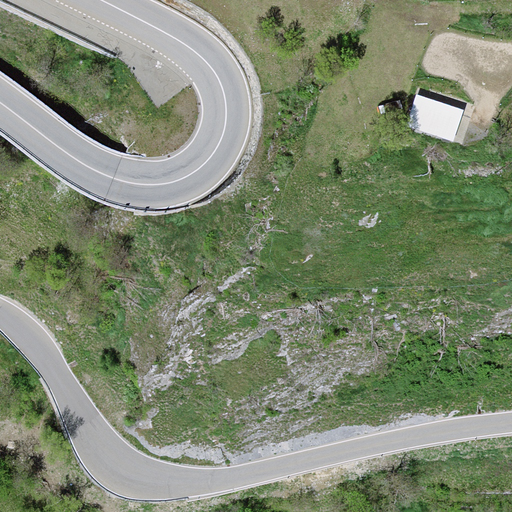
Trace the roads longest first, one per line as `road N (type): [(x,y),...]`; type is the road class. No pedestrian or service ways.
road 1 (unclassified): [(0,315),(31,340),(110,466),(150,485),(185,489),(511,426)]
road 2 (secondary): [(0,104),(110,178),(168,184),(207,162),(225,120),(213,68),(181,40),(97,0)]
road 3 (track): [(511,496),(388,502),(350,511)]
